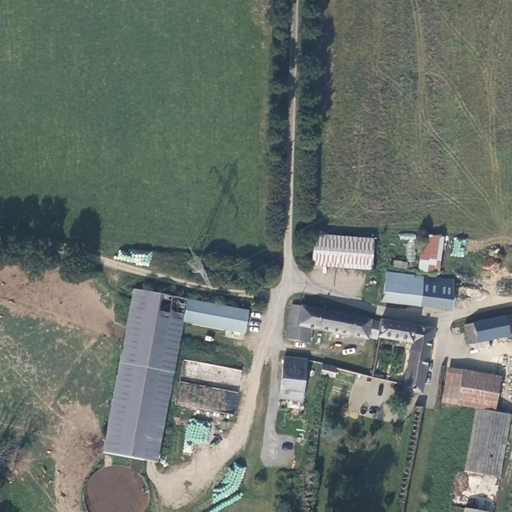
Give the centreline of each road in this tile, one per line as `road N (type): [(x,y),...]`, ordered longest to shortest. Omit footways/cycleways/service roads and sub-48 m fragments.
road 1 (unclassified): [(296,0),(288,285),(429,317),(511,301)]
road 2 (track): [(0,241),(246,295),(271,296),(288,285)]
